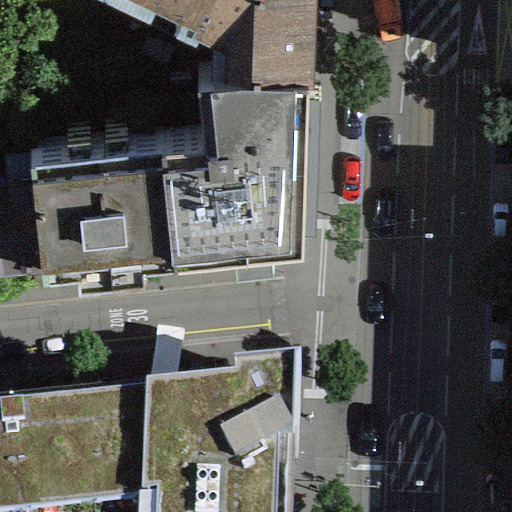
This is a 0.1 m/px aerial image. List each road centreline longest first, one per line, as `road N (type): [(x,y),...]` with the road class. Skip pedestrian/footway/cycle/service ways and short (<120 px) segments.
road 1 (residential): [(425,312),(320,307),(0,336)]
road 2 (secondary): [(434,0),(425,312)]
road 3 (secondary): [(425,312),(418,511)]
